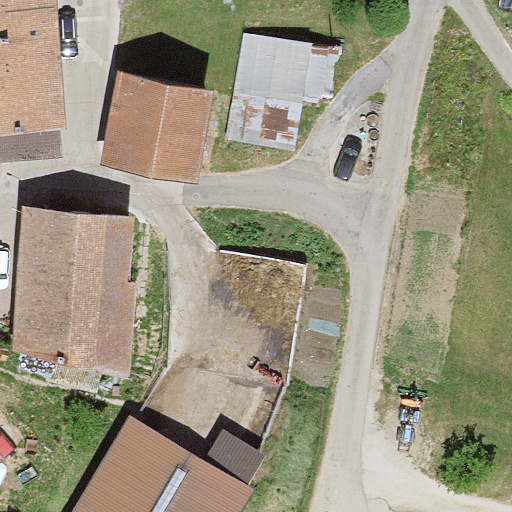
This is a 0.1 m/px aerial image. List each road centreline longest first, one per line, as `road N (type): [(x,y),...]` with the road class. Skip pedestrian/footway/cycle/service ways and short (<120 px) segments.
road 1 (residential): [(71,186),(390,183)]
road 2 (residential): [(390,183),(348,466)]
road 3 (residential): [(99,0),(71,186)]
road 4 (residential): [(422,0),(390,183)]
road 5 (track): [(348,466),(485,511)]
